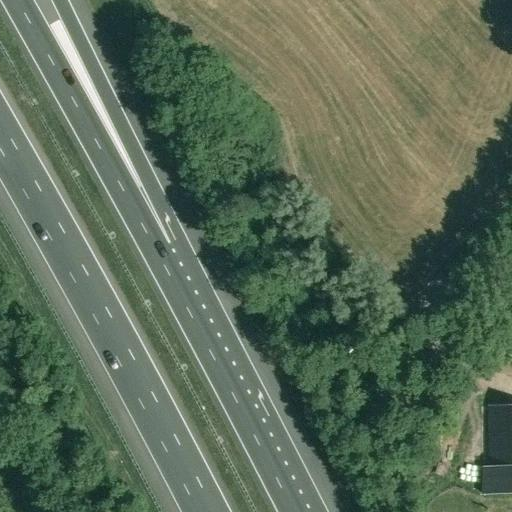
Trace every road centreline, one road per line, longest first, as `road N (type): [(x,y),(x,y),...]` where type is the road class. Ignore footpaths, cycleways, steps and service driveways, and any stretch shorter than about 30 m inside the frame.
road 1 (motorway): [(0,132),(205,511)]
road 2 (motorway): [(303,511),(160,253)]
road 3 (motorway): [(160,253),(16,0)]
road 4 (motorway): [(160,253),(59,0)]
road 5 (unclassified): [(392,436),(511,205)]
